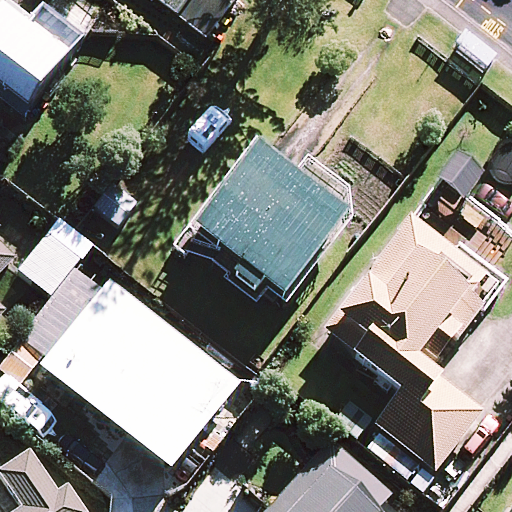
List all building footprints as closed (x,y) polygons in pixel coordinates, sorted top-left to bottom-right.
[(236,0),(147,0),(203,43),(236,0)] [(28,34),(0,12),(0,11),(0,97),(23,116),(73,53),(36,23),(28,34)] [(343,225),(339,202),(307,177),(298,189),(252,154),(190,237),(283,306),(343,225)] [(115,182),(89,207),(115,233),(141,208),(115,182)] [(0,319),(2,318),(0,315),(0,277),(34,242),(6,214),(18,202),(0,185),(0,319)] [(432,375),(500,288),(412,219),(332,321),(362,344),(348,362),(396,399),(358,448),(418,495),(482,413),(432,375)] [(91,248),(58,224),(19,277),(52,300),(91,248)] [(237,387),(83,267),(14,355),(168,476),(237,387)] [(378,511),(390,499),(329,445),(269,511),(378,511)] [(67,511),(31,457),(0,477),(0,480),(21,511),(0,511),(67,511)]
